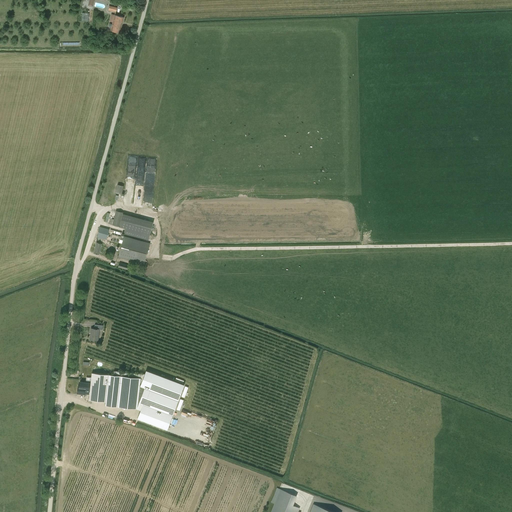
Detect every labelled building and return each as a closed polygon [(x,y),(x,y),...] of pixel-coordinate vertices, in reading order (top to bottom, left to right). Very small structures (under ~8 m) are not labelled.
[(110,2),(108,10),(116,12),(118,4),(110,2)] [(82,12),(81,20),(88,21),(89,13),(82,12)] [(124,17),(114,15),(111,30),(120,33),(124,17)] [(117,184),(115,192),(122,194),(124,186),(117,184)] [(149,239),(153,220),(115,211),(113,219),(110,218),(109,224),(125,227),(123,233),(149,239)] [(98,237),(96,242),(93,253),(99,254),(102,243),(106,244),(107,240),(122,244),(118,257),(144,264),(150,243),(121,235),(122,232),(100,226),(97,237),(98,237)] [(95,324),(94,328),(91,328),(90,340),(98,340),(99,329),(102,329),(103,325),(95,324)] [(184,384),(146,370),(140,386),(145,388),(139,402),(143,403),(137,418),(164,428),(175,399),(178,400),(184,384)] [(85,391),(90,392),(89,400),(105,402),(105,405),(138,409),(141,378),(92,373),(91,381),(86,381),(79,380),(78,386),(77,393),(84,394),(85,391)] [(275,503),(271,511),(298,511),(300,508),(293,505),(297,496),(280,489),(275,503)]
